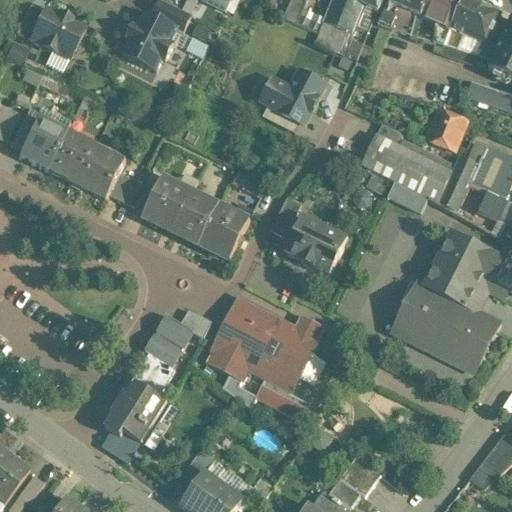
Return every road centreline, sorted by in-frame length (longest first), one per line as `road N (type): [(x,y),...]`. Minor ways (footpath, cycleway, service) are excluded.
road 1 (residential): [(72,450),(176,275)]
road 2 (residential): [(176,275),(0,184)]
road 3 (residential): [(417,511),(511,397)]
